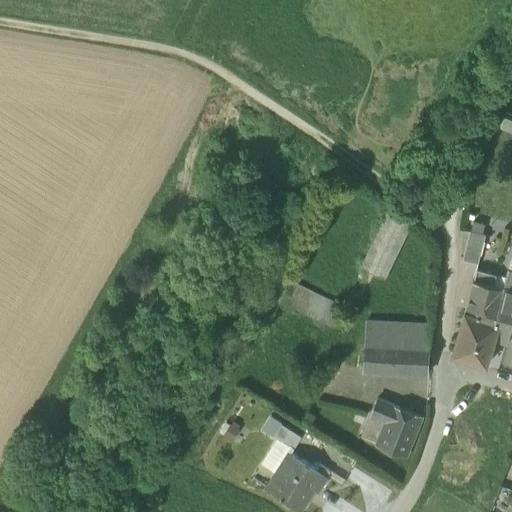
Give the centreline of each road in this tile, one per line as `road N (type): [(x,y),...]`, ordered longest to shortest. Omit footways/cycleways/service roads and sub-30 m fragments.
road 1 (track): [(451,233),(209,68),(0,29)]
road 2 (residential): [(400,511),(443,404),(445,365),(511,386)]
road 3 (track): [(451,233),(445,365)]
